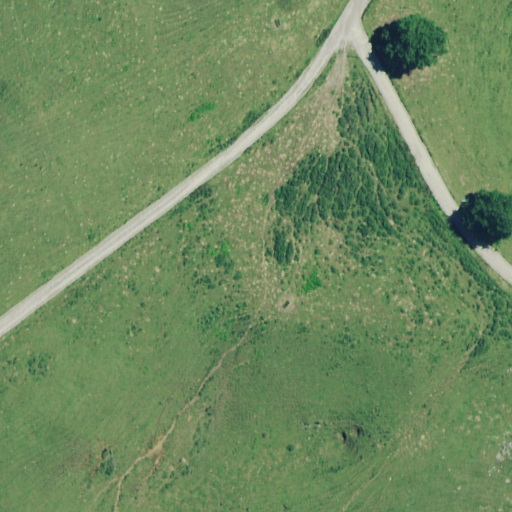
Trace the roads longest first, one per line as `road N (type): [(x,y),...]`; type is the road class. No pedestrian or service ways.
road 1 (track): [(0,328),(283,107),(360,0)]
road 2 (track): [(350,14),(442,196),(511,275)]
